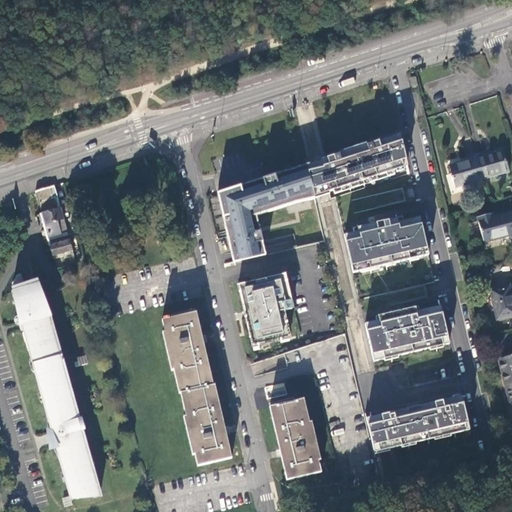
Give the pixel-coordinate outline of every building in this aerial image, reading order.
[(416,77),(409,78),(411,88),(418,86),(416,77)] [(317,156),(306,160),(314,199),(325,196),(408,171),(398,131),(326,154),(317,156)] [(475,154),(474,152),(465,154),(466,160),(448,165),(451,177),(450,177),(451,183),(452,182),(454,189),(472,184),(474,190),(484,187),(482,182),(475,154)] [(483,152),(475,154),(482,182),(508,174),(502,154),(485,159),(483,152)] [(211,191),(230,262),(268,252),(259,216),(314,199),(306,160),(264,174),(221,188),(211,191)] [(73,253),(53,186),(35,192),(36,197),(50,246),(51,251),(53,259),(73,253)] [(477,217),(483,242),(511,234),(511,211),(511,212),(494,216),(493,213),(477,217)] [(429,259),(420,216),(341,233),(349,275),(429,259)] [(283,274),(238,284),(254,346),(289,337),(283,312),(292,310),(283,274)] [(48,311),(39,283),(12,291),(20,320),(24,319),(29,327),(23,329),(24,336),(28,350),(29,350),(47,413),(46,414),(49,425),(52,437),(55,435),(59,442),(55,449),(69,492),(69,491),(71,496),(100,494),(56,341),(57,341),(49,317),(50,317),(49,311),(48,311)] [(489,290),(496,320),(511,316),(511,297),(509,285),(489,290)] [(438,305),(364,321),(375,371),(404,364),(449,354),(438,305)] [(196,454),(198,466),(233,458),(215,386),(214,386),(197,313),(162,321),(165,332),(162,333),(172,372),(173,371),(179,394),(181,393),(187,417),(185,418),(193,455),(196,454)] [(24,319),(20,320),(22,325),(23,329),(29,327),(24,319)] [(511,354),(498,358),(502,374),(504,374),(508,394),(507,395),(510,410),(511,409),(511,354)] [(468,426),(460,394),(370,415),(365,416),(372,450),(468,426)] [(266,407),(286,480),(319,471),(316,460),(320,459),(310,421),(307,422),(301,398),(266,407)] [(391,478),(405,475),(403,465),(388,469),(391,478)]
